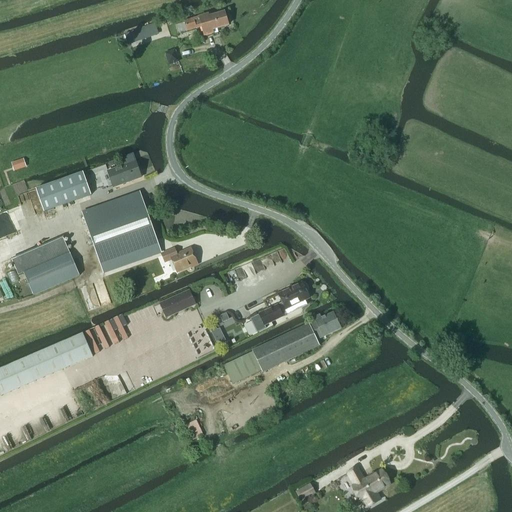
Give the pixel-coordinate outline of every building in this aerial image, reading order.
[(229,26),(225,13),(209,18),(209,15),(185,22),(188,31),(202,27),(205,36),(213,33),(212,31),(229,26)] [(135,41),(158,34),(155,24),(132,31),(135,41)] [(169,65),(178,63),(175,51),(165,54),(169,65)] [(136,163),(108,172),(113,188),(141,178),(136,163)] [(83,174),(36,190),(44,213),(91,196),(83,174)] [(83,214),(86,223),(102,268),(104,274),(147,259),(154,257),(158,251),(158,248),(159,248),(139,194),(83,214)] [(79,276),(63,238),(11,260),(18,275),(23,273),(33,296),(79,276)] [(197,264),(190,249),(176,255),(174,250),(161,255),(164,263),(171,260),(176,273),(197,264)] [(252,319),(259,334),(266,330),(264,327),(282,318),(282,317),(287,314),(288,316),(306,306),(304,302),(309,299),(305,292),(306,291),(307,289),(305,285),(303,285),(302,285),(301,284),(278,296),(283,306),(278,309),(277,307),(252,319)] [(166,319),(195,305),(189,292),(159,305),(166,319)] [(341,330),(333,313),(321,319),(319,316),(319,315),(310,320),(312,323),(252,352),(252,353),(223,367),(224,367),(232,385),(261,372),(262,374),(319,347),(316,341),(341,330)] [(228,320),(225,314),(219,317),(222,323),(228,320)] [(83,335),(0,370),(0,395),(1,397),(93,357),(83,335)] [(364,481),(357,469),(347,475),(354,487),(352,488),(365,510),(381,501),(377,492),(389,485),(381,471),(364,481)] [(301,502),(315,494),(310,485),(296,493),(301,502)]
